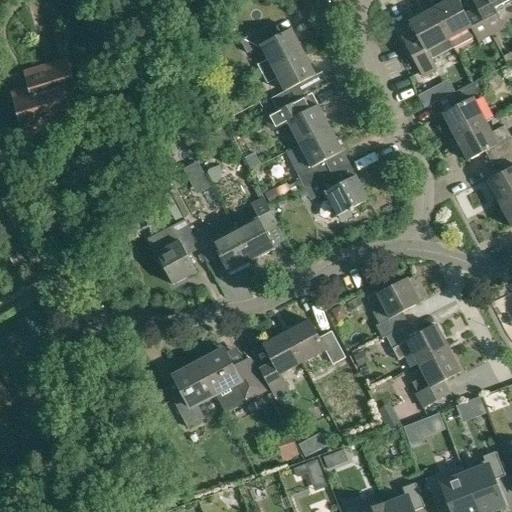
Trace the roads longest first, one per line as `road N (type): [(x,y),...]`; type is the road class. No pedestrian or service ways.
road 1 (residential): [(0,200),(66,290),(100,316),(167,321),(249,309),(298,285),(316,266),(369,249),(410,249)]
road 2 (residential): [(410,249),(422,199),(356,21),(357,0)]
